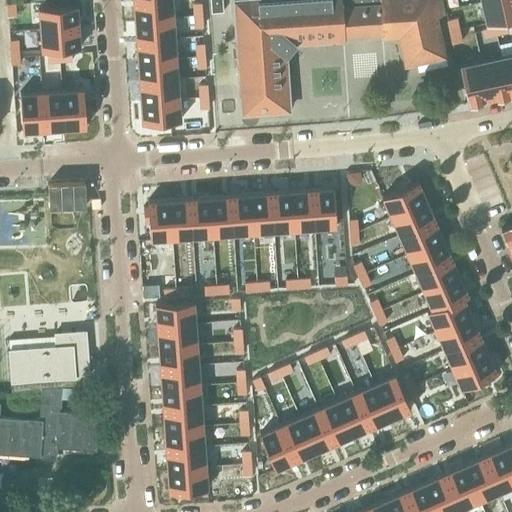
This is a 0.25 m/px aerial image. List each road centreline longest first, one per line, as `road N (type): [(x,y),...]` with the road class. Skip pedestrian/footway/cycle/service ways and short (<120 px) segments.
road 1 (residential): [(132,511),(114,161)]
road 2 (residential): [(114,161),(432,132)]
road 3 (residential): [(270,511),(511,406)]
road 4 (residential): [(511,308),(432,132)]
road 5 (residential): [(114,161),(108,0)]
